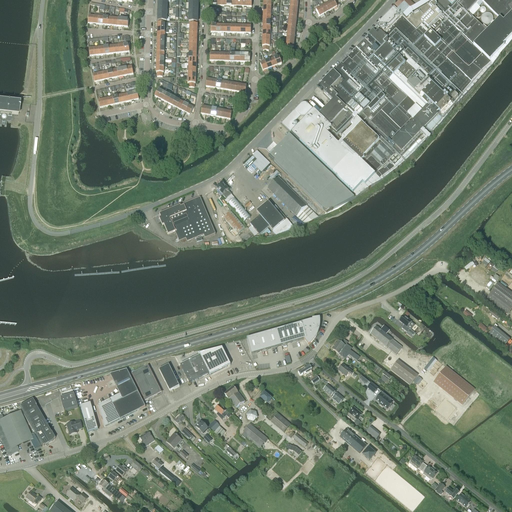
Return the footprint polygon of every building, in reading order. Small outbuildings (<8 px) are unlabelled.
[(307,105),(306,104),(305,104),(304,104),(303,104),(302,105),(301,105),(293,114),(282,125),(291,134),(298,141),(299,141),(337,177),(352,192),(355,195),(357,197),(369,190),(381,182),(382,181),(387,178),(393,174),(397,170),(406,161),(427,141),(430,138),(441,125),(457,105),(462,100),(493,65),(492,65),(490,63),(506,47),(505,46),(511,38),(511,0),(403,0),(394,10),(377,27),(378,28),(377,30),(376,29),(364,40),(352,53),(348,57),(336,69),(324,82),(323,81),(321,84),(322,85),(321,86),(320,87),(320,88),(321,89),(325,93),(324,93),(332,102),(328,106),(319,116),(314,111),(307,105)] [(330,0),(328,2),(329,3),(332,9),(337,7),(333,0),(331,2),(330,0)] [(322,6),(319,7),(320,8),(324,14),(328,12),(324,5),(322,7),(322,6)] [(155,97),(159,99),(162,93),(163,91),(161,90),(160,91),(158,90),(155,97)] [(161,100),(163,101),(167,95),(165,94),(165,93),(163,91),(162,93),(159,99),(158,101),(160,102),(161,100)] [(163,101),(168,104),(171,97),(172,96),(170,95),(169,96),(167,95),(163,101)] [(172,106),(177,108),(180,102),(181,101),(178,100),(178,101),(176,100),(172,106)] [(8,102),(8,103),(0,101),(0,112),(18,115),(19,104),(9,103),(9,102),(8,102)] [(184,104),(181,111),(185,113),(189,107),(189,105),(187,104),(188,103),(186,102),(184,104)] [(283,143),(268,157),(274,163),(315,203),(321,197),(322,199),(321,199),(325,208),(336,203),(336,204),(337,203),(333,194),(333,195),(329,196),(328,197),(324,194),(336,182),(289,136),(283,143)] [(268,190),(296,218),(305,226),(318,218),(307,207),(278,179),(268,190)] [(221,197),(222,195),(226,200),(231,195),(222,184),(217,189),(218,190),(216,192),(221,197)] [(161,218),(159,219),(163,226),(164,226),(168,235),(175,232),(179,242),(186,239),(187,243),(204,236),(205,239),(216,235),(200,198),(160,215),(161,218)] [(234,199),(228,204),(244,223),(250,218),(234,199)] [(252,227),(248,230),(254,237),(258,234),(259,236),(269,228),(273,232),(276,236),(294,229),(287,220),(284,222),(268,202),(256,212),(260,216),(250,225),(252,227)] [(231,211),(223,218),(237,235),(245,229),(231,211)] [(466,270),(474,264),(472,262),(464,267),(466,270)] [(508,315),(511,308),(511,294),(498,284),(486,299),(508,315)] [(403,317),(399,322),(404,325),(401,329),(409,335),(412,331),(407,328),(411,323),(403,317)] [(320,318),(277,330),(281,346),(304,339),(308,346),(315,341),(318,336),(319,334),(320,331),(321,326),(321,321),(320,318)] [(380,331),(376,327),(370,335),(396,355),(402,348),(386,335),(390,331),(384,326),(380,331)] [(494,328),(488,335),(503,348),(510,340),(494,328)] [(277,330),(267,333),(272,349),(281,346),(277,330)] [(267,333),(257,336),(261,352),(271,349),(267,333)] [(257,336),(247,339),(251,355),(261,352),(257,336)] [(344,354),(353,361),(355,357),(346,351),(343,348),(345,346),(338,341),(335,345),(342,350),(345,352),(344,354)] [(339,355),(340,353),(343,355),(344,354),(345,352),(342,350),(335,345),(332,349),(339,355)] [(200,355),(180,365),(189,383),(209,373),(210,375),(230,365),(222,348),(199,354),(200,355)] [(397,362),(391,370),(396,375),(403,367),(397,362)] [(170,391),(180,386),(169,365),(159,370),(170,391)] [(310,365),(298,372),(300,376),(305,373),(307,376),(312,373),(311,370),(312,369),(310,365)] [(351,376),(353,373),(343,365),(338,371),(346,377),(348,374),(351,376)] [(132,374),(136,383),(153,375),(148,366),(132,374)] [(445,368),(434,382),(463,405),(474,390),(445,368)] [(120,395),(99,405),(105,427),(145,407),(127,370),(110,375),(120,395)] [(411,373),(405,381),(410,386),(417,377),(411,373)] [(136,383),(141,392),(145,401),(162,393),(153,375),(136,383)] [(317,376),(310,380),(313,385),(320,380),(317,376)] [(371,383),(367,388),(374,394),(378,389),(371,383)] [(331,396),(335,392),(327,386),(324,390),(331,396)] [(228,400),(229,399),(231,402),(227,405),(230,409),(234,406),(236,409),(245,402),(234,387),(224,395),(228,400)] [(272,399),(264,393),(260,398),(267,404),(272,399)] [(376,401),(387,410),(388,408),(390,409),(392,405),(391,404),(392,404),(390,402),(391,400),(383,393),(381,395),(380,395),(379,394),(377,397),(378,398),(376,401)] [(60,398),(62,405),(64,412),(78,408),(74,394),(60,398)] [(32,400),(19,407),(31,427),(43,420),(32,400)] [(91,403),(80,406),(88,433),(98,430),(91,403)] [(215,410),(222,416),(224,419),(226,416),(229,418),(231,416),(226,411),(220,405),(215,410)] [(354,408),(347,416),(355,422),(357,420),(357,421),(362,415),(354,408)] [(257,418),(256,412),(250,411),(246,415),(248,421),(253,422),(257,418)] [(0,415),(0,438),(8,456),(18,452),(16,447),(31,440),(35,450),(41,448),(35,436),(31,437),(20,412),(4,420),(2,415),(0,415)] [(181,414),(174,421),(179,425),(185,419),(181,414)] [(278,414),(272,420),(271,422),(283,433),(290,425),(278,414)] [(43,420),(31,427),(35,434),(41,430),(47,427),(43,420)] [(208,427),(213,432),(219,426),(214,421),(208,427)] [(76,431),(82,429),(80,422),(74,423),(67,425),(70,436),(77,433),(76,431)] [(202,434),(207,429),(200,422),(195,426),(202,434)] [(268,439),(250,424),(243,432),(244,433),(241,436),(245,440),(247,438),(260,449),(268,439)] [(47,427),(41,430),(48,443),(55,440),(47,427)] [(220,427),(214,433),(219,439),(225,433),(220,427)] [(373,437),(378,432),(371,427),(366,432),(373,437)] [(182,432),(189,439),(193,442),(196,439),(185,429),(182,432)] [(35,434),(42,447),(48,443),(41,430),(35,434)] [(340,438),(347,444),(354,436),(346,430),(340,438)] [(139,438),(142,442),(141,443),(145,448),(155,441),(148,432),(139,438)] [(169,440),(168,439),(165,442),(174,449),(182,440),(174,433),(169,440)] [(308,444),(297,434),(293,438),(305,448),(308,444)] [(203,438),(209,444),(208,444),(209,444),(212,441),(207,435),(203,438)] [(360,454),(366,447),(354,436),(347,444),(360,454)] [(155,449),(160,454),(163,451),(158,446),(155,449)] [(368,447),(362,455),(370,462),(376,454),(368,447)] [(226,450),(226,451),(233,458),(234,457),(236,455),(236,454),(229,448),(228,448),(226,450)] [(185,460),(186,459),(187,461),(190,457),(189,455),(188,456),(183,451),(180,455),(185,460)] [(418,469),(421,471),(425,466),(423,464),(423,463),(415,456),(409,464),(417,470),(418,469)] [(162,467),(164,465),(156,459),(152,464),(159,469),(158,471),(165,476),(178,487),(181,483),(174,478),(174,477),(162,467)] [(135,462),(131,466),(138,472),(142,467),(135,462)] [(179,462),(176,466),(187,475),(190,471),(179,462)] [(193,464),(190,467),(198,474),(201,471),(198,468),(197,468),(193,464)] [(123,477),(129,470),(124,466),(122,468),(120,466),(116,471),(123,477)] [(428,468),(425,466),(421,471),(423,474),(423,475),(431,481),(437,474),(429,467),(428,468)] [(109,474),(107,477),(108,478),(109,478),(112,481),(111,483),(109,484),(112,487),(113,485),(115,486),(121,479),(118,477),(113,473),(111,475),(109,474)] [(103,481),(99,486),(103,489),(103,490),(102,491),(110,497),(111,496),(112,496),(113,496),(119,501),(122,496),(114,490),(113,492),(112,491),(113,489),(103,481)] [(435,491),(434,491),(441,496),(443,493),(441,492),(445,488),(441,484),(435,491)] [(72,489),(67,495),(75,502),(80,496),(72,489)] [(122,489),(119,492),(126,498),(128,495),(129,495),(122,489)] [(445,493),(454,500),(459,493),(454,490),(453,492),(449,489),(445,493)] [(26,499),(33,504),(34,503),(37,505),(42,499),(39,496),(38,498),(31,492),(26,499)] [(88,499),(82,494),(78,499),(84,504),(88,499)] [(465,497),(465,498),(461,495),(456,501),(465,509),(471,502),(465,497)]
